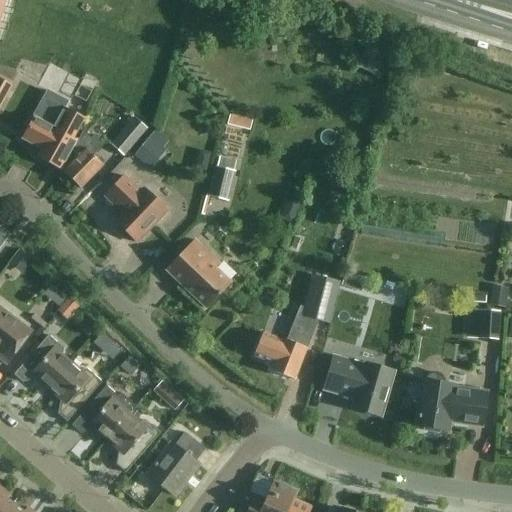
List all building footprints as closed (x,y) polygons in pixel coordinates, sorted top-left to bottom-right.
[(367,48),(357,69),(374,76),(384,55),(367,48)] [(409,53),(403,69),(415,74),(418,66),(429,70),(433,62),(409,53)] [(0,106),(11,87),(0,80),(0,106)] [(33,119),(23,139),(42,149),(38,157),(60,169),(76,141),(73,139),(84,120),(64,108),(68,102),(48,90),(31,118),(33,119)] [(229,114),(226,123),(235,126),(237,117),(229,114)] [(123,157),(147,129),(134,117),(110,145),(123,157)] [(88,136),(83,130),(82,131),(82,132),(72,150),(79,156),(63,172),(80,189),(103,166),(93,156),(103,145),(94,136),(91,139),(88,136)] [(147,166),(169,141),(155,130),(134,155),(147,166)] [(228,201),(235,171),(234,170),(236,161),(219,157),(216,166),(214,166),(207,196),(228,201)] [(113,221),(136,243),(167,211),(144,189),(141,192),(124,176),(105,196),(121,212),(113,221)] [(346,181),(343,195),(354,198),(358,184),(346,181)] [(0,239),(4,243),(8,238),(10,235),(0,227),(0,239)] [(206,309),(231,282),(215,267),(219,263),(195,240),(166,271),(206,309)] [(18,252),(11,262),(11,266),(21,274),(31,261),(18,252)] [(312,275),(301,317),(317,321),(328,324),(330,317),(339,282),(312,275)] [(344,275),(341,285),(360,291),(363,281),(344,275)] [(492,287),(489,305),(504,308),(508,290),(492,287)] [(68,298),(57,312),(67,321),(78,307),(68,298)] [(0,359),(6,364),(30,332),(0,309),(0,359)] [(498,312),(479,311),(478,337),(497,338),(498,312)] [(263,333),(253,356),(273,364),(270,371),(294,380),(306,348),(317,321),(301,317),(291,342),(283,339),(282,341),(263,333)] [(88,320),(80,329),(88,336),(96,328),(88,320)] [(102,333),(93,343),(102,351),(111,341),(102,333)] [(48,389),(71,363),(62,355),(63,349),(48,336),(13,375),(22,383),(27,381),(32,375),(48,389)] [(366,364),(365,366),(334,357),(324,390),(350,397),(350,396),(356,397),(353,408),(380,416),(393,372),(366,364)] [(129,358),(120,367),(127,374),(129,376),(138,366),(136,364),(129,358)] [(71,363),(48,389),(64,403),(59,409),(58,415),(67,422),(102,383),(86,369),(80,371),(71,363)] [(425,381),(423,381),(416,426),(424,428),(424,431),(439,433),(440,430),(448,431),(449,420),(455,421),(455,422),(481,427),(486,393),(439,386),(440,383),(439,380),(437,377),(433,376),(430,376),(427,378),(425,381)] [(162,381),(152,392),(163,401),(172,391),(162,381)] [(106,386),(71,426),(80,433),(84,432),(90,426),(106,440),(129,414),(135,407),(120,394),(118,397),(106,386)] [(129,414),(106,440),(122,454),(117,460),(116,465),(124,473),(159,433),(144,420),(138,422),(129,414)] [(195,462),(205,449),(184,433),(174,446),(171,444),(147,475),(174,496),(198,465),(195,462)] [(246,491),(238,504),(248,508),(246,511),(308,511),(311,506),(292,498),(295,492),(273,482),(265,499),(254,494),(249,492),(246,491)] [(0,511),(9,511),(15,505),(6,499),(9,495),(2,489),(0,490),(0,511)]
